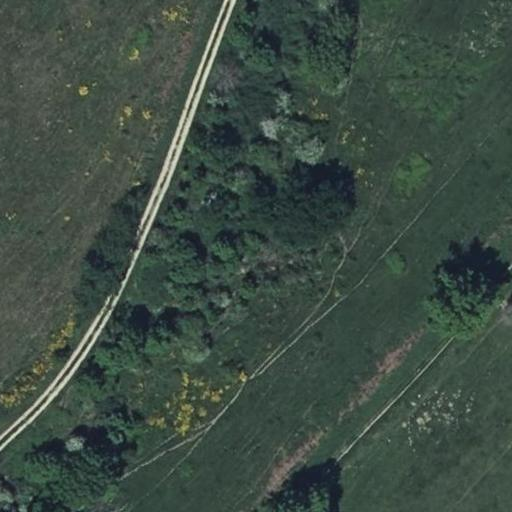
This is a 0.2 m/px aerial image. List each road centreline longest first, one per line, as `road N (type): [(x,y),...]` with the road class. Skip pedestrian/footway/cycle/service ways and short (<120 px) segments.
road 1 (track): [(221,0),(144,222),(90,324),(0,410)]
road 2 (track): [(278,511),(511,259)]
